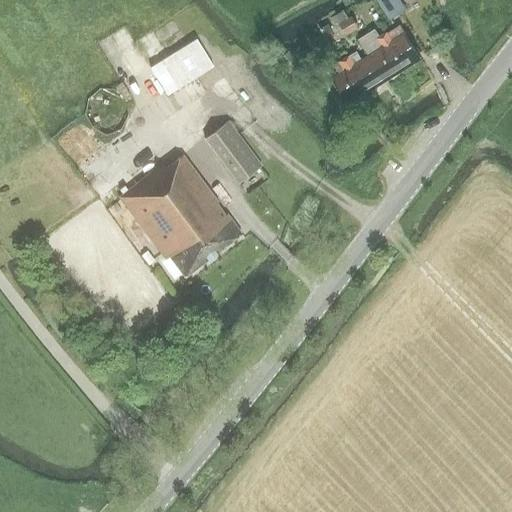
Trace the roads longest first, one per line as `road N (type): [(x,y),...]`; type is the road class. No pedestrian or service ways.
road 1 (tertiary): [(176,484),(511,55)]
road 2 (unclassified): [(176,484),(0,278)]
